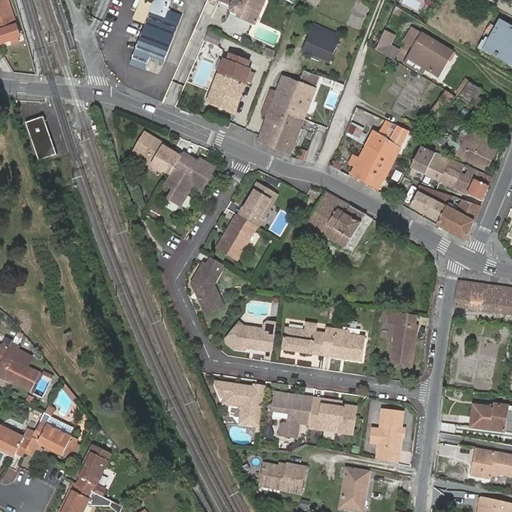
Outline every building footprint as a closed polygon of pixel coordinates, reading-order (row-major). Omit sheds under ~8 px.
[(21,37),(6,0),(0,0),(0,45),(21,37)] [(144,0),(139,13),(150,18),(155,9),(158,1),(156,0),(144,0)] [(155,9),(169,15),(175,0),(158,0),(158,1),(155,9)] [(220,0),(220,1),(232,6),(231,7),(231,9),(231,10),(231,11),(232,12),(232,13),(233,14),(234,15),(235,15),(236,16),(237,16),(239,15),(240,15),(241,15),(241,14),(242,14),(243,13),(243,12),(239,21),(256,27),(265,0),(220,0)] [(399,8),(396,6),(392,12),(397,15),(400,9),(399,8)] [(183,22),(169,15),(155,9),(150,18),(131,61),(146,67),(152,55),(166,61),(183,22)] [(494,34),(485,50),(511,65),(511,27),(501,21),(494,34)] [(340,36),(314,25),(303,51),(329,62),(340,36)] [(404,45),(412,50),(422,34),(414,28),(404,45)] [(383,31),(375,49),(378,51),(380,52),(393,60),(398,51),(389,45),(394,34),(384,30),(383,31)] [(222,38),(209,32),(205,41),(218,47),(222,38)] [(422,34),(412,50),(416,52),(411,60),(435,74),(444,58),(448,60),(453,52),(422,34)] [(416,52),(412,50),(407,58),(411,60),(416,52)] [(207,102),(233,112),(250,69),(246,68),(249,62),(230,54),(228,60),(224,59),(207,102)] [(439,76),(448,60),(444,58),(435,74),(439,76)] [(300,83),(274,149),(290,156),(320,77),(304,71),(300,83)] [(267,117),(257,142),(274,149),(300,83),(283,76),(277,92),(267,117)] [(344,85),(335,82),(333,87),(342,91),(344,85)] [(483,90),(469,82),(460,95),(481,109),(485,103),(478,97),(483,90)] [(267,117),(277,92),(270,90),(260,115),(267,117)] [(427,115),(414,133),(419,136),(412,148),(416,150),(419,146),(424,141),(455,97),(446,91),(427,115)] [(42,117),(24,124),(37,162),(56,156),(42,117)] [(367,147),(380,153),(389,137),(391,138),(395,131),(384,125),(379,134),(375,132),(367,147)] [(380,153),(395,160),(401,148),(400,148),(409,132),(398,126),(395,131),(391,138),(389,137),(380,153)] [(483,140),(471,162),(485,169),(499,144),(472,128),(470,133),(483,140)] [(457,143),(459,145),(463,147),(468,136),(463,133),(457,143)] [(458,155),(471,162),(483,140),(470,133),(468,136),(463,147),(458,155)] [(134,154),(171,176),(182,156),(145,134),(134,154)] [(369,174),(380,153),(367,147),(351,178),(361,183),(366,173),(369,174)] [(411,168),(425,175),(436,153),(432,151),(421,147),(411,168)] [(361,183),(378,192),(395,160),(380,153),(369,174),(366,173),(361,183)] [(436,153),(425,175),(440,181),(451,159),(442,155),(436,153)] [(171,176),(165,186),(174,191),(168,200),(181,208),(193,187),(201,192),(215,169),(201,161),(199,164),(183,155),(182,156),(171,176)] [(451,159),(440,181),(454,188),(465,165),(451,159)] [(454,188),(468,194),(479,171),(469,167),(465,165),(454,188)] [(479,171),(468,194),(483,201),(493,177),(479,171)] [(257,228),(258,229),(278,196),(258,184),(243,208),(244,211),(240,219),(257,228)] [(411,206),(439,223),(454,197),(450,196),(436,191),(421,186),(411,206)] [(366,216),(325,193),(315,211),(307,224),(346,247),(366,216)] [(438,225),(466,240),(480,207),(481,206),(465,201),(454,197),(439,223),(438,225)] [(238,217),(236,216),(216,250),(237,262),(257,228),(240,219),(238,217)] [(225,267),(212,260),(207,267),(204,265),(192,285),(206,312),(218,306),(219,302),(214,292),(214,286),(225,267)] [(455,307),(456,307),(511,315),(511,289),(458,282),(455,307)] [(218,306),(206,312),(207,315),(224,306),(214,286),(214,292),(219,302),(218,306)] [(415,327),(417,317),(391,313),(389,324),(396,325),(390,367),(412,370),(418,327),(415,327)] [(266,348),(273,349),(277,324),(270,323),(264,326),(263,333),(254,331),(238,323),(224,341),(226,344),(237,349),(246,351),(247,349),(250,345),(257,346),(260,351),(265,352),(266,348)] [(313,352),(323,354),(326,335),(315,333),(316,325),(307,324),(306,331),(287,328),(283,350),(296,352),(297,349),(300,350),(301,353),(313,355),(313,352)] [(350,333),(327,329),(326,335),(323,354),(333,355),(332,358),(341,360),(341,357),(346,357),(346,360),(362,363),(366,339),(350,336),(350,333)] [(0,364),(1,365),(12,343),(13,341),(6,337),(3,345),(0,344),(0,364)] [(20,344),(13,340),(13,341),(12,343),(15,345),(13,349),(16,350),(17,349),(20,344)] [(1,365),(0,366),(0,372),(4,375),(3,378),(32,392),(41,373),(28,366),(12,358),(16,350),(13,349),(15,345),(12,343),(1,365)] [(28,366),(33,357),(17,349),(16,350),(12,358),(28,366)] [(260,429),(266,397),(258,395),(253,390),(217,384),(216,386),(221,398),(225,398),(224,404),(239,406),(243,411),(241,419),(251,421),(249,427),(260,429)] [(74,400),(76,398),(66,385),(64,388),(74,400)] [(266,397),(267,389),(254,387),(253,390),(258,395),(266,397)] [(315,398),(276,392),(276,395),(304,399),(304,402),(314,403),(314,402),(315,398)] [(304,399),(276,395),(273,411),(290,414),(289,425),(282,423),(280,436),(298,439),(300,424),(310,426),(314,403),(304,402),(304,399)] [(310,426),(310,429),(353,435),(357,409),(341,406),(341,409),(329,407),(329,404),(314,402),(314,403),(310,426)] [(507,417),(509,407),(494,405),(493,409),(474,406),(471,427),(504,432),(507,417)] [(54,409),(48,406),(46,410),(44,413),(51,416),(54,409)] [(377,460),(389,462),(397,464),(401,437),(405,438),(406,430),(402,429),(405,413),(384,411),(381,430),(375,430),(372,443),(379,444),(377,460)] [(35,431),(25,452),(33,456),(39,444),(63,456),(64,453),(72,436),(47,423),(51,416),(44,413),(35,431)] [(240,426),(249,427),(251,421),(241,419),(240,426)] [(16,452),(23,456),(25,452),(35,431),(29,428),(24,437),(0,425),(0,445),(15,454),(16,452)] [(72,436),(64,453),(70,457),(79,439),(72,436)] [(80,476),(77,484),(101,496),(105,489),(97,484),(109,460),(108,460),(112,453),(93,444),(78,475),(80,476)] [(483,471),(496,473),(511,476),(511,456),(476,449),(471,476),(482,478),(483,471)] [(287,469),(265,464),(262,482),(284,486),(283,490),(302,494),(308,468),(288,465),(287,469)] [(340,505),(361,508),(363,494),(366,494),(370,472),(347,468),(340,505)] [(496,477),(496,473),(483,471),(482,478),(490,479),(490,476),(496,477)] [(110,506),(112,501),(101,496),(77,484),(74,482),(71,489),(59,511),(83,511),(87,505),(110,506)] [(284,486),(262,482),(264,487),(283,490),(284,486)] [(511,511),(511,505),(482,499),(479,511),(511,511)] [(122,511),(125,506),(124,507),(112,501),(110,506),(115,511),(122,511)]
